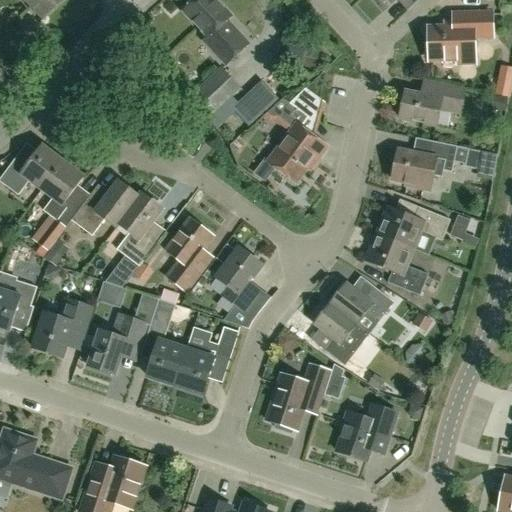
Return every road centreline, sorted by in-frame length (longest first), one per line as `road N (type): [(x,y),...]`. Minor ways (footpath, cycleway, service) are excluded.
road 1 (residential): [(312,264),(340,218),(369,72),(364,52),(320,0)]
road 2 (tertiary): [(432,511),(453,418),(499,299),(511,238)]
road 3 (residential): [(312,264),(203,181),(169,164),(104,151)]
road 4 (unclassified): [(219,454),(0,384)]
road 5 (residential): [(219,454),(260,329),(312,264)]
road 6 (residential): [(0,135),(130,5)]
road 7 (unclassified): [(388,511),(219,454)]
